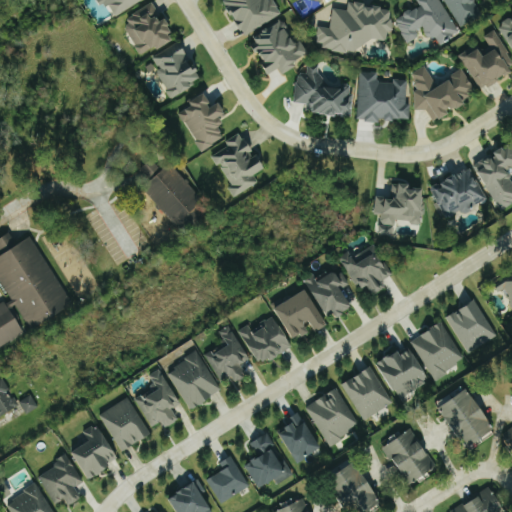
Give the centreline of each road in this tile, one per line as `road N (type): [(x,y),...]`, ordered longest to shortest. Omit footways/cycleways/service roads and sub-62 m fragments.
road 1 (residential): [(111,511),(148,474),(511,239)]
road 2 (residential): [(183,0),(250,104),(295,138),(431,149),(511,103)]
